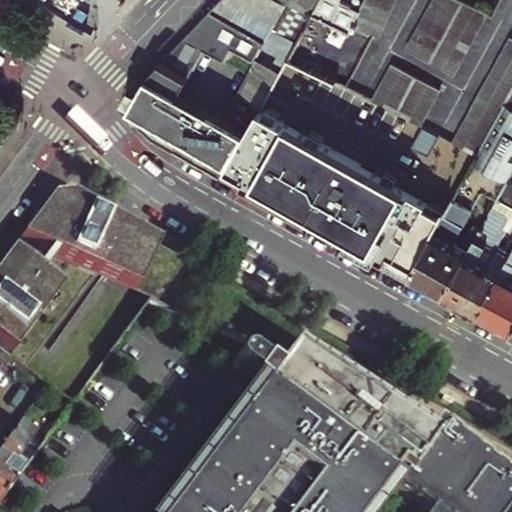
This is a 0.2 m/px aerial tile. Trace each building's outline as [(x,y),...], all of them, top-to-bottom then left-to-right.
[(184,72),(191,76),(206,48),(226,59),(232,46),(255,58),(238,93),(264,107),(292,58),(316,15),(324,0),(221,0),(163,62),(174,67),(184,72)] [(324,0),(316,15),(348,30),(351,24),(358,12),(361,7),(356,4),(355,7),(350,4),(349,7),(338,2),(339,0),(324,0)] [(358,12),(383,26),(390,13),(365,0),(364,0),(361,7),(358,12)] [(365,0),(390,13),(396,2),(393,0),(365,0)] [(437,0),(434,6),(457,19),(465,4),(455,0),(437,0)] [(457,19),(481,31),(490,16),(465,4),(457,19)] [(450,31),(457,19),(434,6),(427,18),(450,31)] [(373,36),(376,38),(383,26),(358,12),(351,24),(373,36)] [(421,29),(444,42),(450,31),(427,18),(421,29)] [(474,44),(481,31),(457,19),(450,31),(474,44)] [(415,40),(438,53),(444,42),(421,29),(415,40)] [(444,42),(468,55),(474,44),(450,31),(444,42)] [(408,53),(431,66),(438,53),(415,40),(408,53)] [(438,53),(462,67),(468,55),(444,42),(438,53)] [(511,54),(507,51),(501,62),(511,68),(511,54)] [(431,66),(455,79),(462,67),(438,53),(431,66)] [(174,67),(163,62),(150,76),(135,107),(154,130),(227,172),(251,130),(182,93),(191,76),(184,72),(174,67)] [(511,83),(511,68),(501,62),(495,74),(511,83)] [(412,90),(418,79),(395,67),(389,78),(412,90)] [(511,98),(511,83),(495,74),(488,86),(511,98)] [(406,103),(412,90),(389,78),(382,90),(406,103)] [(412,90),(436,103),(442,92),(418,79),(412,90)] [(506,110),(508,107),(511,98),(488,86),(482,98),(506,110)] [(376,102),(400,115),(406,103),(382,90),(376,102)] [(406,103),(430,115),(436,103),(412,90),(406,103)] [(476,109),(499,122),(506,110),(482,98),(476,109)] [(400,115),(424,127),(430,115),(406,103),(400,115)] [(449,217),(428,206),(430,200),(264,107),(251,130),(227,172),(413,280),(416,277),(440,235),(449,217)] [(500,198),(509,181),(511,175),(511,108),(508,107),(506,110),(499,122),(494,132),(487,144),(481,157),(449,217),(440,235),(457,244),(487,191),(500,198)] [(494,132),(499,122),(476,109),(470,121),(494,132)] [(487,144),(494,132),(470,121),(464,132),(487,144)] [(457,144),(481,157),(487,144),(464,132),(457,144)] [(447,294),(481,313),(511,256),(511,252),(500,246),(509,230),(505,228),(511,214),(511,183),(509,181),(500,198),(471,251),(447,294)] [(46,204),(16,244),(92,278),(133,294),(152,250),(65,202),(46,204)] [(447,294),(471,251),(457,244),(440,235),(416,277),(447,294)] [(152,250),(133,294),(147,301),(154,304),(184,265),(152,250)] [(0,349),(9,357),(58,292),(8,255),(0,265),(0,349)] [(511,329),(511,256),(481,313),(511,329)] [(363,511),(382,488),(416,511),(503,511),(511,499),(511,484),(433,424),(427,436),(290,351),(282,364),(281,364),(271,377),(248,359),(242,358),(237,360),(234,363),(232,366),(232,368),(233,373),(237,378),(258,394),(168,511),(363,511)] [(0,500),(10,488),(18,476),(25,468),(25,467),(16,460),(33,437),(18,426),(1,449),(0,449),(0,500)] [(41,494),(18,476),(10,488),(32,505),(38,498),(41,494)]
